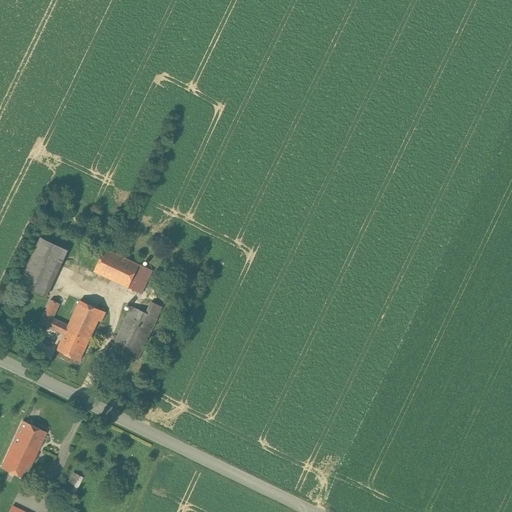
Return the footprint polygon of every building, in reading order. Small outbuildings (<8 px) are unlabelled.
[(40,237),(18,284),(45,297),(67,250),(40,237)] [(150,270),(105,249),(94,271),(103,275),(140,293),(147,278),(146,277),(150,270)] [(91,269),(85,283),(97,289),(103,275),(94,271),(91,269)] [(97,289),(85,283),(82,289),(94,294),(97,289)] [(51,300),(40,323),(64,334),(68,325),(53,318),(60,304),(51,300)] [(106,312),(80,300),(68,325),(91,336),(99,320),(102,321),(106,312)] [(151,302),(146,313),(158,318),(163,307),(151,302)] [(131,306),(112,348),(138,361),(158,318),(146,313),(131,306)] [(91,336),(68,325),(64,334),(57,350),(80,361),(91,336)] [(22,424),(0,469),(25,481),(46,435),(22,424)] [(38,466),(49,470),(56,455),(45,450),(38,466)] [(72,473),(63,491),(74,496),(83,478),(72,473)]
